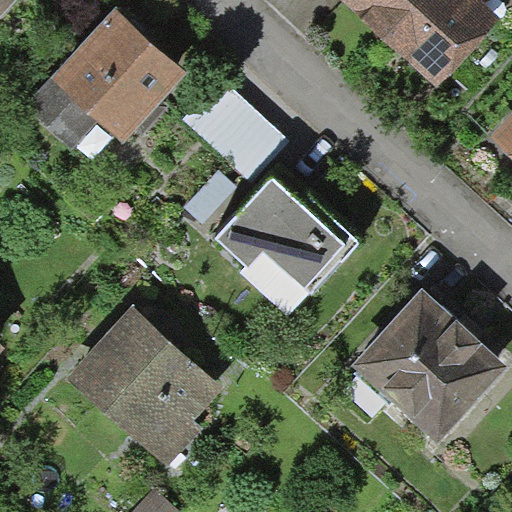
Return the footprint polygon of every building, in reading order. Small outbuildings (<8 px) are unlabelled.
[(0,0),(0,22),(18,0),(0,0)] [(341,0),(435,82),(496,13),(481,0),(341,0)] [(120,151),(185,80),(113,14),(48,85),(120,151)] [(221,81),(185,120),(252,182),(288,143),(221,81)] [(511,151),(511,115),(494,136),(511,151)] [(307,299),(350,247),(271,181),(216,247),(249,273),(260,260),(307,299)] [(439,449),(509,371),(423,294),(353,372),(439,449)] [(196,423),(225,392),(132,307),(66,378),(168,473),(206,432),(196,423)] [(176,511),(154,491),(134,511),(176,511)]
